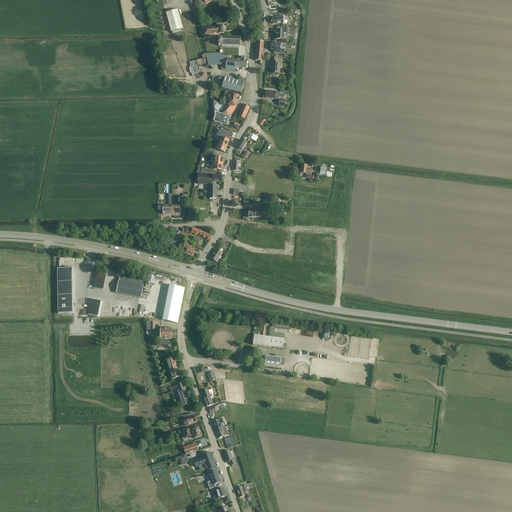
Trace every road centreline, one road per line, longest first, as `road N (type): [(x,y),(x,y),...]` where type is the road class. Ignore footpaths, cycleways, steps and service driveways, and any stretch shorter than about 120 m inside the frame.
road 1 (tertiary): [(511,332),(336,310),(195,272)]
road 2 (unclassified): [(238,511),(182,344),(195,272)]
road 3 (tertiary): [(195,272),(109,248),(0,234)]
road 4 (unclassified): [(195,272),(222,225),(232,149),(255,101)]
